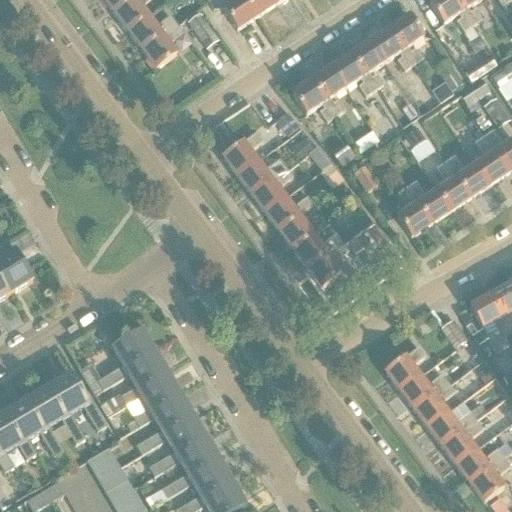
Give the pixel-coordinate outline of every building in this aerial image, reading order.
[(101,0),(114,17),(136,0),(101,0)] [(136,0),(114,17),(128,35),(148,20),(137,6),(141,2),(145,7),(153,0),(136,0)] [(256,20),(242,0),(230,0),(231,0),(237,0),(239,2),(223,12),(237,33),(256,20)] [(242,0),(256,20),(276,7),(270,0),(242,0)] [(473,30),(452,0),(439,0),(429,7),(443,28),(459,17),(462,22),(457,25),(464,36),(473,30)] [(482,2),(480,0),(452,0),(473,30),(482,24),(475,13),(470,16),(467,12),(482,2)] [(511,4),(508,0),(480,0),(482,2),(485,0),(496,0),(503,10),(511,4)] [(206,50),(218,41),(200,16),(187,25),(206,50)] [(159,35),(148,20),(128,35),(142,54),(177,28),(170,19),(160,27),(163,31),(159,35)] [(409,20),(390,33),(413,69),(418,77),(426,72),(421,64),(422,63),(415,53),(411,56),(408,51),(423,41),(409,20)] [(186,21),(177,28),(142,54),(156,73),(167,65),(173,73),(182,65),(165,43),(169,40),(173,44),(183,36),(178,30),(187,24),(188,23),(186,21)] [(465,37),(469,42),(476,38),(473,32),(465,37)] [(390,33),(370,46),(384,67),(399,57),(402,61),(397,64),(404,75),(413,69),(390,33)] [(485,50),(476,37),(476,38),(469,42),(466,44),(480,65),(487,60),(482,52),(485,50)] [(384,67),(370,46),(351,59),(374,95),(383,89),(376,78),(372,81),(369,77),(384,67)] [(351,59),(331,72),(345,92),(360,82),(363,87),(358,90),(365,100),(374,95),(351,59)] [(471,85),(496,69),(490,60),(465,76),(471,85)] [(461,88),(449,70),(446,65),(435,72),(451,95),(461,88)] [(500,94),(511,86),(511,67),(491,81),(500,94)] [(345,92),(331,72),(312,85),(335,120),(345,114),(338,104),(333,107),(330,102),(345,92)] [(335,120),(312,85),(292,97),(306,118),(321,108),(324,112),(320,116),(327,126),(335,120)] [(495,103),(494,103),(490,96),(485,89),(462,104),(470,116),(480,110),(476,105),(484,100),(488,107),(484,110),(498,132),(509,124),(495,103)] [(401,113),(409,124),(416,119),(409,108),(401,113)] [(394,116),(382,123),(389,134),(400,127),(394,116)] [(283,118),(280,121),(273,127),(287,142),(296,133),(283,118)] [(402,146),(409,155),(424,145),(416,132),(404,140),(406,143),(402,146)] [(484,140),(508,176),(511,173),(511,143),(498,153),(495,148),(500,145),(493,135),(484,140)] [(237,180),(257,165),(250,155),(263,145),(256,137),(243,146),(223,161),(237,180)] [(490,159),(475,168),(489,189),(508,176),(484,140),(475,147),(482,157),(487,154),(490,159)] [(305,159),(314,152),(306,142),(297,149),(305,159)] [(329,154),(341,170),(355,160),(343,144),(329,154)] [(363,166),(377,185),(387,178),(372,159),(363,166)] [(454,160),(445,166),(469,202),(489,189),(475,168),(459,179),(456,174),(461,171),(454,160)] [(257,165),(237,180),(251,198),(286,172),(279,164),(269,172),(272,176),(268,179),(257,165)] [(451,184),(436,194),(450,215),(469,202),(445,166),(436,172),(443,183),(448,180),(451,184)] [(367,197),(378,189),(364,170),(353,178),(367,197)] [(292,181),(286,172),(251,198),(265,217),(285,202),(274,187),(279,184),(282,189),(292,181)] [(450,215),(436,194),(421,204),(418,200),(422,197),(415,186),(406,192),(430,228),(450,215)] [(430,228),(406,192),(398,198),(405,208),(409,205),(412,210),(397,220),(411,241),(430,228)] [(296,216),(285,202),(265,217),(279,236),(314,210),(307,201),(297,209),(300,213),(296,216)] [(320,218),(314,210),(279,236),(293,254),(313,239),(302,224),(306,221),(310,226),(320,218)] [(389,248),(374,228),(365,235),(380,254),(389,248)] [(10,248),(14,254),(0,262),(0,281),(10,298),(32,285),(16,258),(34,247),(28,237),(10,248)] [(324,253),(313,239),(293,254),(307,273),(342,247),(335,238),(325,246),(328,250),(324,253)] [(348,255),(342,247),(307,273),(322,292),(341,277),(330,262),(334,258),(338,263),(348,255)] [(0,281),(0,303),(10,298),(0,281)] [(511,289),(511,288),(490,299),(511,337),(511,336),(511,321),(510,323),(507,318),(511,315),(511,289)] [(470,310),(474,318),(462,325),(478,347),(489,342),(496,356),(508,350),(504,341),(511,337),(490,299),(470,310)] [(441,334),(454,352),(464,345),(450,327),(441,334)] [(100,384),(95,375),(90,368),(80,374),(95,399),(128,380),(125,375),(156,357),(142,334),(112,352),(122,370),(108,378),(100,384)] [(399,395),(419,380),(412,370),(425,360),(418,352),(405,361),(385,376),(399,395)] [(125,375),(128,380),(135,392),(121,400),(126,409),(140,401),(138,397),(169,379),(156,357),(125,375)] [(485,387),(495,381),(488,371),(479,377),(485,387)] [(107,430),(100,419),(92,405),(88,407),(70,377),(48,390),(67,421),(70,418),(82,411),(97,436),(107,430)] [(511,377),(503,382),(507,390),(511,387),(511,377)] [(138,397),(140,401),(148,414),(134,422),(139,430),(153,422),(151,419),(181,401),(169,379),(138,397)] [(419,380),(399,395),(413,413),(448,387),(442,379),(431,387),(435,391),(431,395),(419,380)] [(448,387),(413,413),(427,432),(447,417),(437,403),(441,399),(444,404),(454,396),(448,387)] [(48,390),(27,403),(45,433),(49,431),(61,424),(75,448),(85,443),(70,418),(67,421),(48,390)] [(121,400),(120,398),(107,405),(114,416),(126,409),(121,400)] [(161,435),(147,443),(135,450),(141,458),(166,444),(163,440),(194,422),(181,401),(151,419),(153,422),(161,435)] [(27,403),(6,415),(25,445),(27,444),(39,437),(53,461),(63,456),(49,431),(45,433),(27,403)] [(447,417),(427,432),(441,451),(476,425),(486,417),(480,409),(459,424),(463,428),(459,431),(447,417)] [(6,415),(0,418),(0,456),(1,459),(5,457),(18,449),(26,462),(35,457),(27,444),(25,445),(6,415)] [(173,457),(160,465),(149,472),(154,480),(179,466),(176,462),(207,444),(194,422),(163,440),(166,444),(173,457)] [(482,433),(476,425),(441,451),(456,469),(476,454),(465,440),(469,436),(472,441),(482,433)] [(186,479),(173,487),(161,494),(166,502),(191,487),(189,484),(220,466),(207,444),(176,462),(179,466),(186,479)] [(88,464),(94,475),(115,463),(108,452),(88,464)] [(476,454),(456,469),(470,488),(504,462),(497,453),(487,461),(491,465),(486,468),(476,454)] [(0,456),(0,467),(5,475),(13,470),(5,457),(1,459),(0,456)] [(504,462),(470,488),(484,507),(504,491),(492,477),(497,473),(500,478),(510,470),(504,462)] [(121,473),(115,463),(94,475),(100,485),(121,473)] [(199,500),(185,509),(179,511),(199,511),(204,509),(202,506),(233,488),(220,466),(189,484),(191,487),(199,500)] [(121,473),(100,485),(106,495),(127,483),(121,473)] [(127,483),(106,495),(112,505),(132,493),(127,483)] [(29,511),(42,511),(56,504),(64,499),(57,487),(26,506),(29,511)] [(202,506),(204,509),(205,511),(240,511),(246,509),(233,488),(202,506)] [(123,511),(138,503),(132,493),(112,505),(115,511),(123,511)] [(150,511),(161,505),(156,496),(145,503),(150,511)] [(143,511),(138,503),(123,511),(143,511)]
